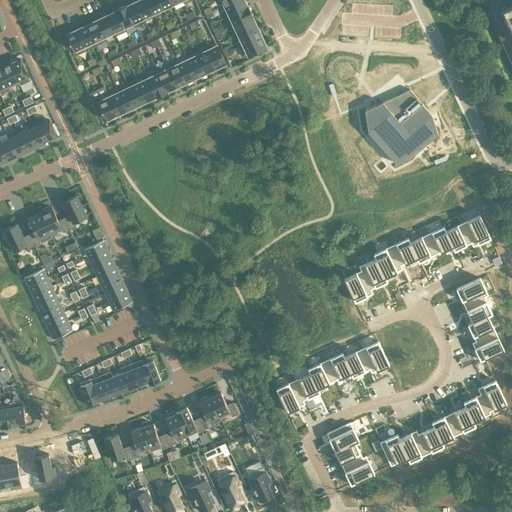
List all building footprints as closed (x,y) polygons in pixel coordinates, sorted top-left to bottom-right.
[(155,16),(147,0),(139,0),(136,2),(145,22),(146,21),(145,20),(155,16)] [(164,10),(159,0),(147,0),(155,16),(155,15),(164,10)] [(174,6),(171,0),(159,0),(164,10),(174,6)] [(229,14),(248,5),(247,6),(243,0),(234,0),(221,6),(222,7),(225,5),(229,14)] [(378,0),(371,4),(377,15),(394,6),(390,0),(378,0)] [(145,22),(136,2),(127,6),(126,5),(136,26),(145,22)] [(511,4),(502,9),(511,29),(511,4)] [(136,26),(126,5),(116,9),(126,31),(125,28),(134,24),(135,26),(136,26)] [(234,24),(253,15),(248,5),(229,14),(234,24)] [(126,31),(116,9),(115,10),(116,11),(107,16),(116,35),(126,31)] [(239,34),(256,26),(252,16),(253,16),(253,15),(234,24),(239,34)] [(116,35),(107,16),(97,20),(106,40),(107,40),(106,38),(115,33),(116,36),(116,35)] [(106,40),(97,20),(87,25),(97,45),(106,40)] [(97,45),(87,25),(77,29),(87,49),(97,45)] [(239,46),(261,35),(256,26),(239,34),(243,43),(239,45),(239,46)] [(87,49),(77,29),(67,34),(71,41),(69,42),(70,43),(71,43),(77,54),(87,49)] [(266,46),(261,35),(239,46),(244,57),(266,46)] [(225,63),(216,43),(206,48),(215,68),(225,63)] [(215,68),(206,48),(205,48),(206,50),(197,55),(196,52),(196,53),(206,74),(212,71),(211,70),(212,69),(215,68)] [(206,74),(196,53),(187,57),(186,56),(196,77),(200,75),(200,77),(206,74)] [(196,77),(186,56),(176,61),(176,59),(175,60),(186,82),(191,79),(196,77)] [(20,59),(10,63),(20,85),(30,80),(20,59)] [(186,82),(175,60),(166,64),(176,86),(180,84),(186,82)] [(5,66),(0,68),(10,90),(11,89),(10,87),(19,83),(20,85),(10,63),(9,64),(9,63),(5,65),(5,66)] [(176,86),(166,64),(165,65),(166,67),(157,71),(156,69),(167,92),(168,92),(167,91),(172,88),(176,86)] [(0,68),(0,67),(0,92),(1,94),(10,90),(0,68)] [(167,92),(156,69),(146,74),(157,97),(161,95),(167,92)] [(157,97),(146,74),(148,78),(139,82),(137,78),(136,78),(147,100),(156,96),(157,97)] [(147,100),(136,78),(127,83),(137,105),(141,103),(147,100)] [(137,105),(127,83),(126,83),(127,84),(118,88),(117,87),(128,111),(134,108),(133,106),(137,105)] [(128,111),(117,87),(107,92),(117,114),(121,112),(122,114),(128,111)] [(410,89),(365,110),(368,130),(397,163),(409,158),(438,133),(432,114),(410,89)] [(117,114),(107,92),(97,97),(103,109),(101,110),(102,111),(103,111),(107,119),(113,116),(117,114)] [(49,119),(39,124),(46,140),(47,142),(48,142),(47,140),(57,135),(49,119)] [(39,124),(29,129),(37,145),(46,141),(46,142),(47,142),(46,140),(39,124)] [(29,129),(19,133),(27,150),(37,145),(29,129)] [(19,133),(9,138),(17,154),(27,150),(19,133)] [(9,138),(0,142),(0,143),(7,159),(17,154),(9,138)] [(76,195),(64,201),(70,214),(64,217),(69,229),(76,226),(74,221),(86,216),(76,195)] [(42,211),(40,212),(52,237),(53,237),(52,235),(62,230),(63,232),(69,229),(64,217),(57,220),(51,207),(50,208),(49,205),(41,209),(42,211)] [(40,212),(29,217),(35,231),(29,234),(35,245),(41,242),(52,237),(40,212)] [(480,214),(462,222),(473,246),(491,237),(480,214)] [(462,222),(446,230),(455,250),(471,242),(473,246),(462,222)] [(17,223),(4,229),(14,250),(26,244),(28,248),(35,245),(29,234),(23,236),(17,223)] [(444,226),(427,234),(436,253),(453,246),(455,250),(446,230),(444,226)] [(427,234),(410,241),(419,261),(436,253),(427,234)] [(408,237),(391,245),(402,268),(401,265),(417,257),(419,261),(410,241),(408,237)] [(103,239),(84,249),(89,258),(108,249),(103,239)] [(391,245),(374,253),(376,258),(387,281),(388,281),(385,276),(402,268),(391,245)] [(108,249),(89,258),(93,266),(112,257),(108,249)] [(45,253),(40,256),(44,264),(53,260),(51,255),(47,256),(45,253)] [(112,257),(93,266),(97,275),(116,266),(112,257)] [(376,258),(359,266),(361,270),(372,293),(373,293),(371,289),(387,281),(376,258)] [(116,266),(97,275),(101,284),(120,275),(116,266)] [(43,268),(24,277),(29,286),(48,277),(43,268)] [(361,270),(344,278),(355,301),(372,293),(361,270)] [(8,292),(13,290),(7,272),(2,274),(8,292)] [(120,275),(101,284),(105,292),(124,283),(120,275)] [(48,277),(29,286),(33,295),(52,286),(48,277)] [(480,277),(457,288),(465,305),(488,294),(480,277)] [(124,283),(105,292),(109,301),(128,292),(124,283)] [(52,286),(33,295),(37,303),(56,294),(52,286)] [(128,292),(109,301),(113,310),(133,301),(128,292)] [(56,294),(37,303),(41,312),(60,303),(56,294)] [(488,294),(465,305),(472,322),(492,312),(484,296),(488,294)] [(60,303),(41,312),(45,321),(64,312),(60,303)] [(64,312),(45,321),(49,329),(68,320),(64,312)] [(472,322),(468,324),(476,340),(496,331),(488,315),(492,313),(492,312),(472,322)] [(68,320),(49,329),(53,339),(73,330),(68,320)] [(476,340),(472,342),(481,360),(504,349),(496,331),(476,340)] [(378,340),(361,348),(370,368),(372,372),(389,364),(378,340)] [(361,348),(344,356),(354,376),(370,368),(361,348)] [(342,352),(325,360),(334,379),(351,372),(353,376),(354,376),(344,356),(342,352)] [(141,359),(141,360),(150,384),(161,380),(153,360),(143,364),(141,359)] [(141,360),(131,363),(139,385),(149,381),(150,384),(141,360)] [(325,360),(308,368),(310,372),(319,392),(320,392),(318,387),(334,379),(325,360)] [(131,363),(121,367),(129,389),(139,385),(131,363)] [(4,364),(0,365),(0,379),(9,375),(4,364)] [(122,372),(112,376),(119,392),(129,389),(121,367),(120,368),(122,372)] [(310,372),(294,380),(305,403),(303,399),(319,392),(310,372)] [(91,378),(90,378),(99,400),(109,396),(100,375),(91,379),(91,378)] [(101,375),(100,375),(109,396),(119,392),(112,376),(103,379),(101,375)] [(81,387),(79,388),(82,395),(84,395),(88,404),(99,400),(90,378),(79,382),(81,387)] [(495,379),(478,388),(481,393),(490,413),(489,411),(506,403),(495,379)] [(294,380),(276,388),(287,411),(305,403),(294,380)] [(221,391),(210,397),(221,420),(220,418),(230,413),(232,416),(238,413),(233,402),(227,404),(221,391)] [(481,393),(464,401),(466,406),(475,425),(476,425),(474,421),(490,413),(481,393)] [(201,401),(199,402),(205,415),(203,416),(199,417),(205,429),(209,427),(211,426),(211,425),(221,420),(210,397),(209,397),(208,395),(200,399),(201,401)] [(22,400),(10,402),(14,425),(14,424),(26,422),(22,400)] [(10,404),(0,405),(0,406),(3,427),(14,425),(10,402),(10,404)] [(187,406),(176,411),(187,436),(197,431),(198,432),(205,429),(199,417),(193,420),(187,406)] [(466,406),(449,413),(458,433),(475,425),(466,406)] [(172,431),(165,434),(170,446),(178,442),(177,441),(187,436),(176,411),(175,412),(176,413),(175,413),(174,411),(166,414),(167,417),(166,417),(172,431)] [(449,413),(432,421),(434,426),(443,446),(444,445),(442,441),(458,433),(449,413)] [(153,422),(142,426),(150,451),(161,447),(161,448),(170,446),(165,434),(158,436),(153,422)] [(350,422),(327,433),(335,450),(358,439),(350,422)] [(135,444),(129,446),(133,458),(140,456),(139,452),(149,449),(150,451),(142,426),(131,430),(135,444)] [(434,426),(418,433),(427,453),(443,446),(434,426)] [(416,430),(399,438),(410,461),(427,453),(418,433),(416,430)] [(118,433),(104,437),(111,459),(124,455),(126,460),(133,458),(129,446),(123,448),(118,433)] [(249,434),(246,436),(248,440),(249,441),(252,440),(254,438),(252,433),(249,434)] [(397,433),(380,442),(391,465),(408,457),(410,461),(399,438),(397,433)] [(358,439),(335,450),(343,467),(366,456),(366,455),(362,457),(355,441),(358,439)] [(222,444),(219,445),(221,449),(222,450),(225,449),(227,448),(225,442),(222,444)] [(195,453),(192,455),(194,459),(194,460),(195,460),(197,459),(200,458),(197,452),(195,453)] [(38,471),(31,472),(34,485),(41,483),(40,478),(56,475),(54,465),(51,466),(49,453),(35,456),(38,471)] [(366,456),(343,467),(351,484),(374,473),(366,456)] [(17,462),(5,464),(10,487),(21,485),(21,489),(29,487),(26,475),(20,476),(17,462)] [(170,462),(165,464),(167,470),(173,467),(170,462)] [(0,489),(10,487),(5,464),(0,465),(0,489)] [(263,477),(251,482),(254,489),(252,490),(255,496),(257,495),(260,500),(272,495),(266,483),(272,480),(268,470),(262,473),(263,477)] [(139,472),(136,473),(138,477),(139,479),(142,477),(145,476),(142,471),(139,472)] [(233,481),(221,487),(224,494),(222,494),(225,501),(227,500),(230,505),(242,500),(236,488),(242,485),(238,475),(232,478),(233,481)] [(203,486),(191,492),(194,498),(193,499),(196,506),(197,505),(200,510),(212,504),(207,493),(213,490),(208,480),(202,483),(203,486)] [(173,490),(161,496),(164,503),(162,503),(165,510),(167,509),(168,511),(174,511),(182,509),(176,497),(182,494),(178,484),(172,487),(173,490)] [(143,495),(131,501),(134,507),(133,508),(134,511),(151,511),(147,502),(153,499),(148,489),(142,491),(143,495)] [(71,491),(65,494),(68,499),(73,497),(71,491)]
